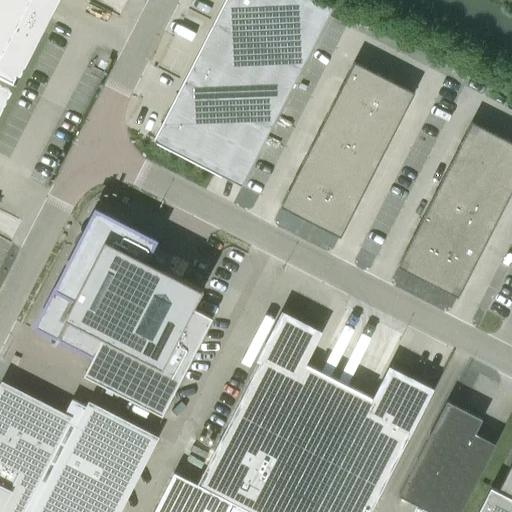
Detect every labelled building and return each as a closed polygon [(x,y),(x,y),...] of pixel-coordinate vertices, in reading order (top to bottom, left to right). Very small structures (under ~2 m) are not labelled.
[(0,0),(0,107),(11,86),(15,87),(17,84),(13,82),(16,76),(20,78),(22,74),(18,72),(40,30),(51,8),(35,0),(0,0)] [(316,0),(225,0),(215,21),(303,66),(333,8),(316,0)] [(215,21),(184,82),(272,127),(303,66),(215,21)] [(354,61),(340,90),(370,105),(384,76),(354,61)] [(384,76),(370,105),(400,121),(415,92),(384,76)] [(184,82),(154,141),(241,186),(272,127),(184,82)] [(340,90),(329,111),(359,127),(370,105),(340,90)] [(370,105),(359,127),(389,142),(400,121),(370,105)] [(329,111),(318,132),(348,148),(359,127),(329,111)] [(472,121),(457,150),(487,165),(502,137),(472,121)] [(359,127),(348,148),(378,163),(389,142),(359,127)] [(318,132),(307,154),(337,169),(348,148),(318,132)] [(511,142),(502,137),(487,165),(511,178),(511,142)] [(348,148),(337,169),(367,185),(378,163),(348,148)] [(457,150),(446,171),(476,187),(487,165),(457,150)] [(307,154),(296,175),(326,191),(337,169),(307,154)] [(511,178),(487,165),(476,187),(507,202),(511,191),(511,178)] [(337,169),(326,191),(356,206),(367,185),(337,169)] [(446,171),(435,193),(465,208),(476,187),(446,171)] [(296,175),(280,206),(310,221),(326,191),(296,175)] [(188,187),(191,198),(206,195),(203,183),(188,187)] [(476,187),(465,208),(496,224),(507,202),(476,187)] [(326,191),(310,221),(341,237),(356,206),(326,191)] [(435,193),(424,214),(454,230),(465,208),(435,193)] [(89,222),(35,326),(93,356),(83,375),(162,416),(213,318),(193,308),(203,289),(163,268),(170,255),(152,246),(155,240),(109,216),(109,215),(95,208),(88,222),(89,222)] [(465,208),(454,230),(485,245),(496,224),(465,208)] [(424,214),(413,235),(443,251),(454,230),(424,214)] [(454,230),(443,251),(474,266),(485,245),(454,230)] [(413,235),(397,266),(428,282),(443,251),(413,235)] [(443,251),(428,282),(458,297),(474,266),(443,251)] [(366,511),(430,386),(389,366),(375,398),(310,366),(323,334),(281,314),(196,483),(174,472),(153,511),(366,511)] [(113,511),(151,439),(72,399),(62,418),(5,389),(0,397),(0,511),(113,511)] [(483,419),(467,411),(447,401),(431,433),(399,496),(430,511),(461,511),(497,444),(476,433),(483,419)] [(511,511),(511,464),(500,487),(501,487),(499,491),(498,491),(491,487),(478,511),(511,511)]
